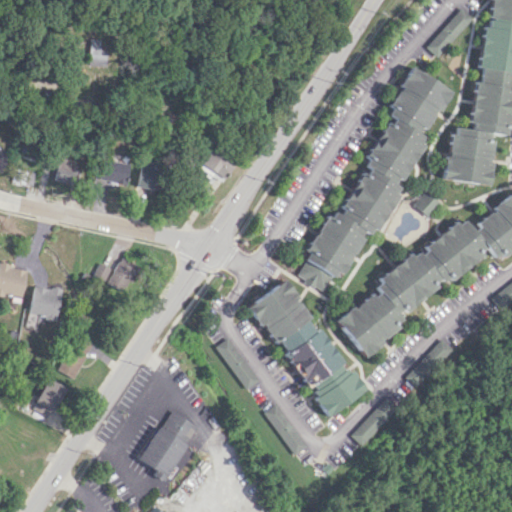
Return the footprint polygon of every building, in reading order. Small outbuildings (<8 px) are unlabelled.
[(511,0),(487,0),(484,26),(480,26),(475,67),(478,67),(477,81),(472,80),(467,128),(449,126),(446,155),(441,154),(439,179),(484,184),(490,133),(509,135),(511,104),(511,0)] [(433,56),(470,19),(459,8),(422,45),(433,56)] [(100,49),(94,49),(94,41),(83,41),(82,64),(99,65),(100,49)] [(445,85),(404,68),(385,115),(384,114),(362,169),(357,167),(338,216),(322,210),(305,253),(304,252),(294,279),(322,289),(329,272),(341,277),(360,230),(375,236),(395,185),(399,186),(421,132),(425,134),(445,85)] [(231,161),(208,149),(199,165),(222,177),(231,161)] [(79,161),(57,156),(52,179),(74,184),(79,161)] [(96,179),(122,184),(127,163),(100,158),(96,179)] [(134,187),(156,190),(159,166),(137,163),(134,187)] [(11,181),(31,185),(33,172),(13,168),(11,181)] [(424,217),(438,203),(424,190),(411,204),(424,217)] [(511,247),(511,198),(507,192),(490,206),(490,209),(474,222),(474,229),(469,228),(463,222),(452,222),(421,246),(421,253),(407,253),(375,278),(375,294),(367,294),(351,307),(349,306),(332,320),(361,356),(396,328),(397,310),(404,310),(434,287),(434,279),(448,279),(478,256),(478,248),(484,249),(489,255),(502,255),(511,247)] [(119,259),(117,262),(110,259),(107,267),(97,263),(91,276),(126,291),(136,266),(119,259)] [(0,294),(19,298),(25,269),(0,264),(0,294)] [(246,304),(278,353),(280,352),(304,388),(305,387),(323,415),(358,392),(295,296),(294,297),(283,280),(246,304)] [(88,341),(68,334),(55,370),(75,377),(88,341)] [(244,389),(256,379),(224,337),(212,346),(244,389)] [(29,407),(46,417),(63,387),(47,377),(29,407)] [(366,435),(394,409),(383,398),(355,424),(366,435)] [(260,411),(290,455),(303,446),(273,403),(260,411)] [(195,426),(168,409),(135,460),(163,477),(195,426)]
